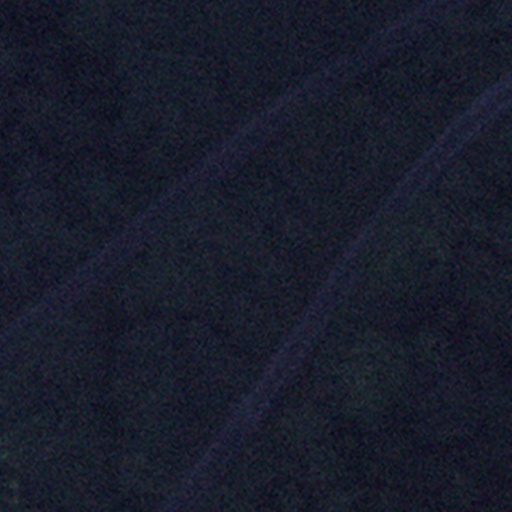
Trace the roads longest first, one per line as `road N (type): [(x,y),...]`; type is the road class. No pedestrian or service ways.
road 1 (track): [(0,343),(277,111),(451,0)]
road 2 (track): [(511,84),(364,238),(172,511)]
